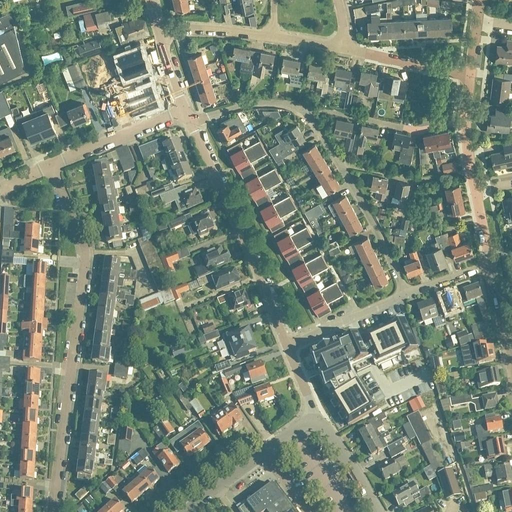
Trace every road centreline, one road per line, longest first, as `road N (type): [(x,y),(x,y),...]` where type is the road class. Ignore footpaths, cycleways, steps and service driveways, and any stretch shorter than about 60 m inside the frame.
road 1 (residential): [(52,511),(84,249),(48,167)]
road 2 (tertiary): [(286,345),(190,123)]
road 3 (residential): [(465,123),(418,130),(303,111)]
road 4 (tertiary): [(184,511),(292,430),(316,422)]
road 5 (residential): [(48,167),(184,111)]
road 6 (residential): [(406,294),(339,165)]
road 7 (residential): [(470,171),(418,181),(339,165)]
road 8 (residential): [(286,345),(406,294)]
road 9 (residential): [(470,77),(348,49)]
